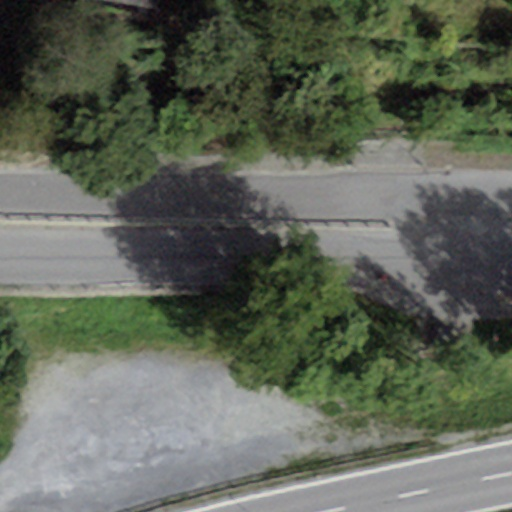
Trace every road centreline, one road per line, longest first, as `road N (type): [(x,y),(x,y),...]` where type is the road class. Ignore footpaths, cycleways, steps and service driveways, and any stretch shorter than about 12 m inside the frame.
road 1 (residential): [(511,225),(450,207),(371,200),(0,191)]
road 2 (tertiary): [(511,239),(383,258),(0,259)]
road 3 (tertiary): [(307,511),(511,469)]
